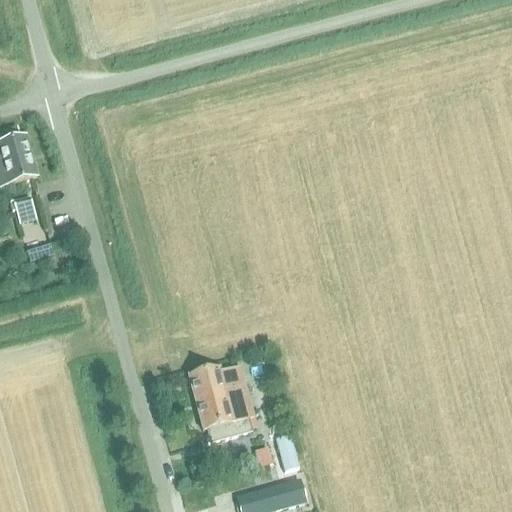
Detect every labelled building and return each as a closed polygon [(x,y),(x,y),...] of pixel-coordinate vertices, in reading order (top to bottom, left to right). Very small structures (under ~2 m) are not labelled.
[(25,141),(20,142),(16,131),(0,135),(0,168),(6,189),(36,181),(25,141)] [(53,259),(38,207),(13,214),(28,265),(53,259)] [(218,374),(187,382),(204,447),(255,434),(239,371),(219,377),(218,374)] [(271,466),(266,450),(254,453),(259,470),(271,466)] [(291,487),(236,502),(238,511),(286,511),(297,509),(291,487)]
